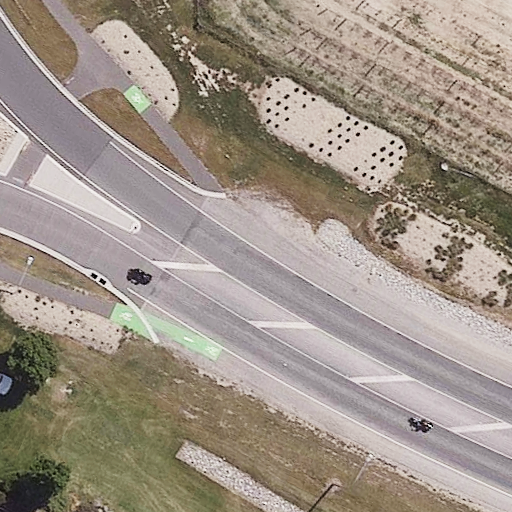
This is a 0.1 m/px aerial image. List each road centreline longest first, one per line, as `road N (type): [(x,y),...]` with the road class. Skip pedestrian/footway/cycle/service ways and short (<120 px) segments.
road 1 (primary): [(205,274),(310,339),(511,439)]
road 2 (primary): [(0,72),(205,274)]
road 3 (primary): [(205,274),(78,236),(0,202)]
